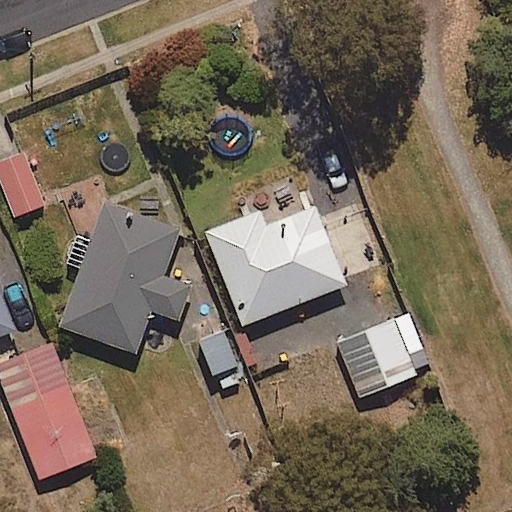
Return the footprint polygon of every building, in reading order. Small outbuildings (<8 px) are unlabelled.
[(49,211),(28,153),(0,163),(0,176),(17,223),(49,211)] [(247,327),(354,286),(323,206),(281,222),(276,209),(211,234),(247,327)] [(167,278),(183,233),(109,208),(98,241),(78,234),(66,268),(84,275),(66,328),(141,354),(156,311),(184,321),(196,288),(167,278)] [(0,380),(0,339),(19,332),(0,284),(0,380)] [(341,345),(362,399),(420,377),(411,356),(426,350),(413,316),(341,345)] [(98,459),(53,342),(0,362),(0,371),(42,480),(98,459)]
